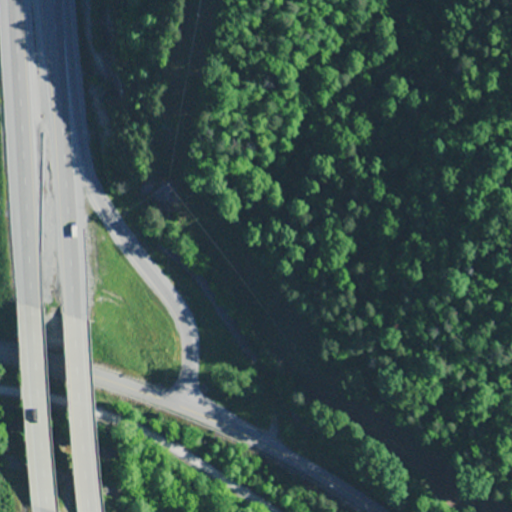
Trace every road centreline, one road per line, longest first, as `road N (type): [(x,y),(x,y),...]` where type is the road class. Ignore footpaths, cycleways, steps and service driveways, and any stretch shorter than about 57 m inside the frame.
road 1 (trunk): [(194,416),(195,363),(175,311),(111,231),(53,69)]
road 2 (trunk): [(69,331),(49,0)]
road 3 (trunk): [(10,0),(31,329)]
road 4 (secondary): [(194,416),(106,383),(0,359)]
road 5 (tertiary): [(370,511),(194,416)]
road 6 (trunk): [(82,491),(69,331)]
road 7 (trunk): [(31,329),(39,477)]
